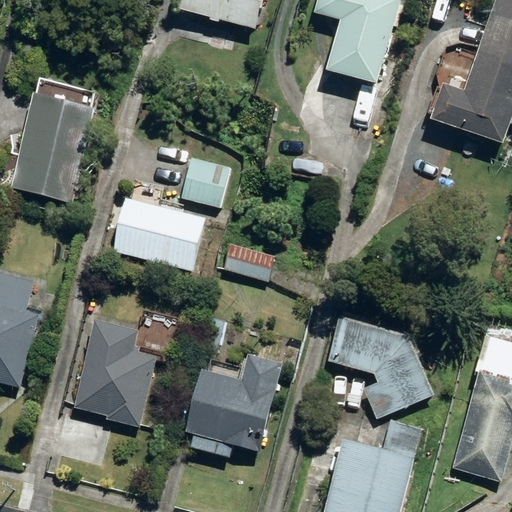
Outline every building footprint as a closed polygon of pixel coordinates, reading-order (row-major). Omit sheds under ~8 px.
[(225,21),(259,31),(267,0),(184,0),(182,9),(217,19),(216,22),(224,24),(225,21)] [(332,72),(382,85),(404,0),(324,0),(321,14),(346,20),(332,72)] [(511,0),(501,0),(488,40),(511,48),(511,0)] [(507,146),(511,131),(511,48),(488,40),(470,91),(450,84),(437,122),(507,146)] [(15,189),(74,205),(99,110),(39,95),(15,189)] [(184,199),(223,209),(232,169),(195,159),(184,199)] [(160,263),(197,273),(210,219),(130,200),(117,253),(151,261),(151,264),(159,266),(160,263)] [(228,271),(270,284),(278,259),(235,245),(228,271)] [(0,383),(23,390),(43,318),(0,305),(0,383)] [(200,351),(221,357),(230,324),(208,317),(200,351)] [(369,391),(381,420),(438,397),(414,338),(345,319),(333,362),(379,375),(383,385),(369,391)] [(108,421),(142,429),(161,359),(138,354),(143,333),(100,321),(77,410),(109,418),(108,421)] [(511,343),(493,338),(483,371),(511,379),(511,343)] [(208,373),(191,434),(265,454),(290,368),(255,358),(247,384),(208,373)] [(511,381),(485,374),(456,470),(506,485),(511,465),(511,381)] [(330,511),(406,511),(421,459),(349,441),(330,511)]
